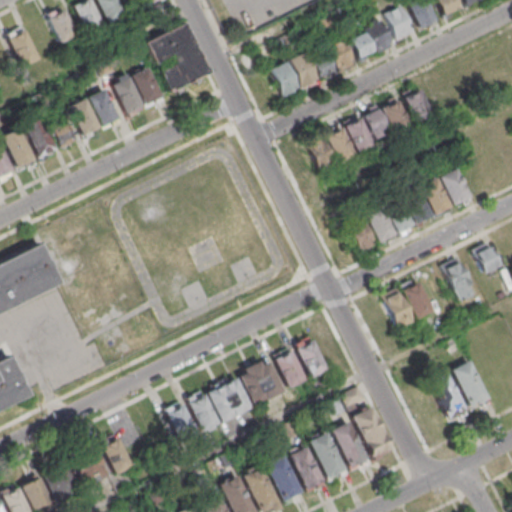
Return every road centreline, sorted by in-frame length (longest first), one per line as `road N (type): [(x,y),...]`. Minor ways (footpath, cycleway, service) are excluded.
road 1 (residential): [(511,199),(0,449)]
road 2 (residential): [(427,483),(187,0)]
road 3 (residential): [(511,12),(253,138)]
road 4 (residential): [(235,101),(0,218)]
road 5 (residential): [(511,439),(369,511)]
